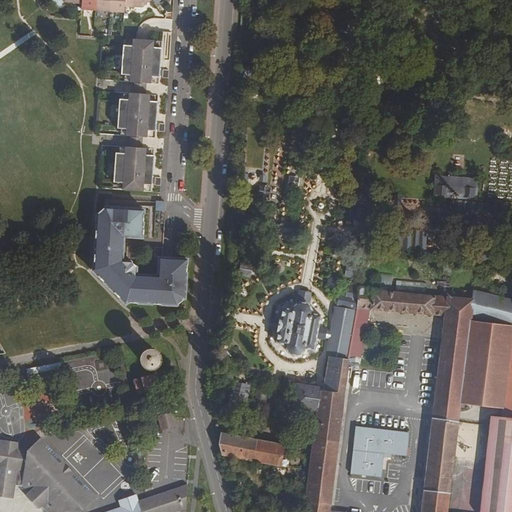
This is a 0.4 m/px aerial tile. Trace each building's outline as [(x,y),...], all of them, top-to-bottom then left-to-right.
[(96,0),(81,0),(81,3),(81,10),(95,11),(96,0)] [(110,0),(96,0),(95,11),(109,12),(110,0)] [(124,0),(110,0),(109,12),(123,13),(124,6),(124,0)] [(136,39),(133,39),(132,46),(124,45),(121,75),(130,75),(130,82),(150,84),(151,77),(158,78),(161,48),(153,47),(154,41),(136,39)] [(259,69),(237,68),(236,93),(257,94),(259,69)] [(150,95),(129,93),(128,100),(120,99),(118,128),(126,129),(126,135),(147,137),(147,131),(154,131),(157,102),(149,101),(150,95)] [(146,149),(125,147),(124,154),(116,153),(113,182),(122,183),(122,190),(143,192),(143,185),(151,185),(153,156),(145,156),(146,149)] [(288,176),(288,185),(298,186),(298,177),(288,176)] [(155,200),(155,210),(164,210),(164,201),(155,200)] [(240,200),(232,200),(231,235),(239,236),(240,200)] [(319,211),(327,208),(325,201),(316,204),(319,211)] [(143,211),(104,208),(97,214),(93,268),(92,270),(126,304),(127,303),(176,306),(184,298),(187,260),(159,258),(158,276),(135,275),(135,268),(130,261),(121,261),(123,238),(141,239),(143,211)] [(425,249),(425,230),(397,229),(397,249),(425,249)] [(236,246),(231,245),(228,271),(232,271),(235,251),(236,246)] [(251,265),(240,263),(238,274),(250,276),(251,265)] [(372,282),(360,280),(359,280),(358,283),(358,287),(357,300),(356,308),(358,309),(445,316),(434,408),(459,411),(470,317),(473,292),(456,290),(455,298),(447,297),(434,296),(432,296),(432,292),(428,292),(428,295),(408,293),(371,289),(372,282)] [(493,286),(488,295),(501,298),(501,296),(493,286)] [(511,325),(511,301),(473,292),(470,317),(511,325)] [(291,309),(283,308),(276,343),(284,345),(284,346),(285,348),(286,350),(287,352),(289,354),(292,355),(294,356),(296,356),(298,355),(301,354),(302,353),(304,351),(305,348),(313,350),(320,315),(311,313),(311,312),(311,310),(310,308),(309,306),(307,304),(305,303),(303,302),(301,302),(298,302),(296,303),(294,305),(292,307),(291,309)] [(323,388),(296,384),(292,407),(316,411),(319,390),(336,392),(343,358),(347,358),(355,313),(337,309),(328,357),(323,388)] [(511,327),(511,325),(470,317),(460,403),(502,408),(511,327)] [(500,418),(511,419),(511,327),(502,408),(500,418)] [(153,351),(150,351),(147,351),(144,353),(142,355),(141,358),(142,361),(143,364),(145,366),(148,367),(151,367),(154,366),(156,364),(158,361),(158,358),(157,355),(155,353),(153,351)] [(319,390),(316,411),(303,511),(333,511),(329,511),(343,395),(348,359),(347,358),(343,358),(336,392),(319,390)] [(61,362),(26,369),(28,375),(62,368),(61,362)] [(233,370),(221,369),(219,380),(231,381),(233,370)] [(154,375),(134,380),(137,393),(158,388),(154,375)] [(270,387),(255,384),(251,409),(265,412),(270,387)] [(18,411),(18,407),(14,407),(14,390),(3,390),(3,411),(18,411)] [(169,397),(154,401),(157,414),(173,410),(169,397)] [(459,411),(434,408),(432,417),(458,421),(459,411)] [(172,412),(158,416),(161,431),(176,426),(172,412)] [(432,417),(421,511),(446,511),(458,421),(432,417)] [(511,419),(500,418),(495,461),(511,463),(511,419)] [(409,432),(357,427),(352,474),(381,477),(384,454),(406,456),(409,432)] [(284,446),(221,434),(219,444),(222,454),(280,465),(284,446)] [(0,495),(7,496),(14,490),(15,485),(22,486),(28,493),(25,495),(38,509),(41,506),(46,511),(179,511),(185,509),(187,485),(138,501),(141,511),(79,511),(80,510),(83,510),(92,501),(92,493),(44,442),(36,442),(27,450),(18,449),(19,442),(1,440),(0,445),(0,495)] [(488,511),(511,511),(511,463),(495,461),(494,461),(488,511)] [(141,511),(138,501),(136,495),(118,501),(120,507),(106,511),(83,511),(83,510),(80,510),(79,511),(141,511)]
